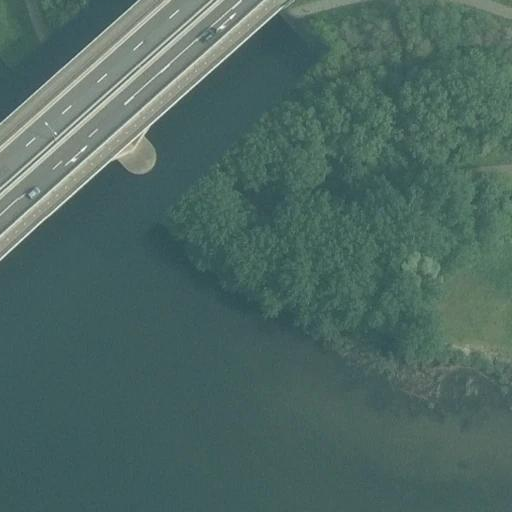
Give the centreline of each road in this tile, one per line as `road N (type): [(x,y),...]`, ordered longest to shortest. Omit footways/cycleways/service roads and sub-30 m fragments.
road 1 (primary): [(0,226),(247,0)]
road 2 (primary): [(193,0),(0,179)]
